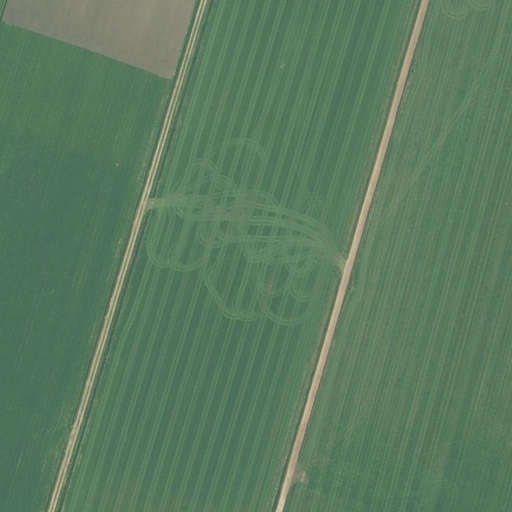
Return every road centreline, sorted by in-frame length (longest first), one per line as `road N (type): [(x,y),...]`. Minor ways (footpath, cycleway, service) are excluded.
road 1 (track): [(52,511),(205,0)]
road 2 (track): [(279,511),(427,0)]
